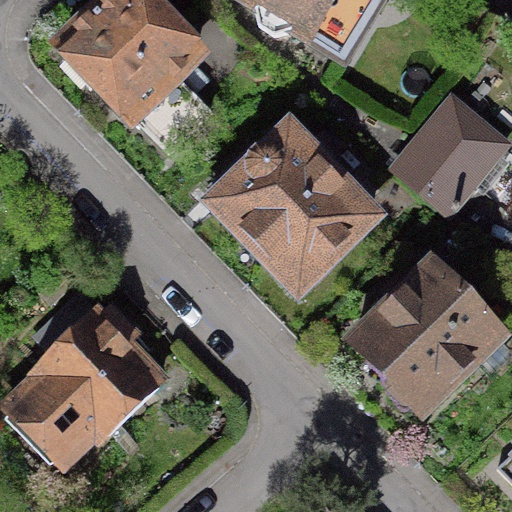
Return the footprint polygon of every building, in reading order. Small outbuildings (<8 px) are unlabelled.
[(136,0),(111,0),(63,48),(168,156),(209,116),(174,80),(195,60),(161,25),(136,0)] [(290,33),(293,29),(345,61),(382,0),(246,0),(258,7),(255,12),(258,27),(274,37),(290,33)] [(452,106),(394,175),(472,241),(500,208),(473,185),(504,149),(452,106)] [(247,176),(216,207),(297,290),(370,220),(289,136),(274,151),(271,150),(269,150),(265,150),(262,151),(259,153),(256,154),(254,156),(251,159),(249,163),(248,166),(247,169),(247,172),(247,174),(247,176)] [(393,307),(353,346),(420,415),(500,338),(433,269),(393,307)] [(39,379),(7,410),(63,468),(95,437),(139,395),(142,398),(161,380),(143,361),(140,365),(132,356),(124,347),(135,336),(109,310),(99,319),(77,297),(35,338),(56,360),(38,378),(39,379)] [(511,455),(496,471),(511,486),(511,455)]
